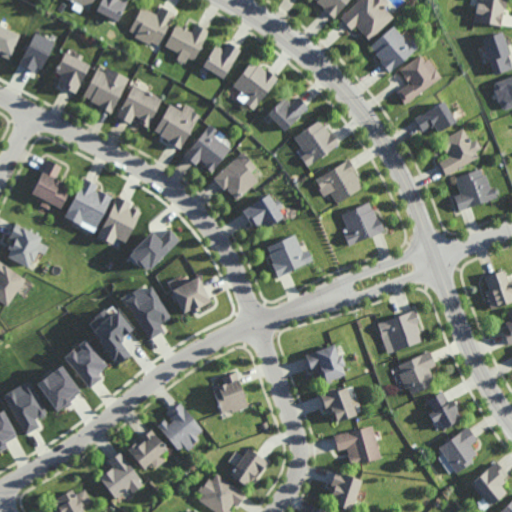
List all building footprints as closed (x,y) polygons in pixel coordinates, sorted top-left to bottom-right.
[(91,0),(87,10),(81,7),(78,12),(69,8),(72,3),(72,2),(67,0),(91,0)] [(126,0),(115,22),(115,21),(109,18),(93,10),(98,0),(126,0)] [(347,0),(333,18),(332,17),(323,10),(322,9),(323,7),(318,3),(317,2),(315,1),(316,0),(347,0)] [(385,0),(388,3),(382,8),(390,16),(391,17),(368,40),(360,33),(359,32),(353,26),(350,29),(348,27),(340,20),(339,18),(357,0),(385,0)] [(504,0),(503,8),(502,8),(499,25),(473,21),(476,0),(504,0)] [(156,14),(160,6),(162,7),(163,8),(170,11),(172,12),(173,13),(168,22),(165,28),(158,41),(158,42),(156,44),(149,40),(147,44),(145,43),(133,36),(134,34),(127,30),(140,6),(154,13),(156,14)] [(181,27),(182,25),(184,25),(186,27),(187,27),(186,29),(190,32),(195,23),(197,25),(206,30),(208,30),(192,60),(186,57),(183,64),(175,59),(175,58),(177,54),(178,53),(163,45),(174,23),(181,27)] [(0,55),(9,59),(20,34),(0,25),(0,55)] [(406,42),(410,39),(411,40),(416,46),(387,72),(386,72),(381,65),(379,63),(378,62),(380,61),(375,56),(374,54),(374,53),(368,46),(391,26),(399,34),(406,42)] [(36,74),(53,42),(34,32),(18,65),(36,74)] [(492,67),(509,62),(507,55),(511,53),(506,32),(483,38),(492,67)] [(239,49),(234,59),(231,64),(222,78),(208,70),(202,67),(201,66),(214,44),(221,49),(222,49),(227,42),(229,43),(230,44),(238,49),(239,49)] [(73,91),(61,84),(64,79),(56,75),(71,49),(91,61),(73,91)] [(407,98),(434,75),(418,55),(403,67),(410,77),(398,87),(407,98)] [(257,65),(258,65),(260,67),(265,71),(266,69),(268,70),(276,77),(277,78),(253,110),(244,103),(243,102),(247,97),(232,85),(251,61),(257,65)] [(128,78),(109,113),(108,113),(99,108),(97,107),(98,105),(92,103),(90,102),(88,100),(89,100),(81,95),(95,68),(97,69),(103,72),(106,67),(106,66),(128,78)] [(511,106),(511,76),(492,83),(501,110),(511,106)] [(148,122),(149,122),(147,127),(139,123),(138,123),(140,120),(138,119),(137,118),(137,117),(133,115),(128,123),(128,124),(127,123),(124,121),(117,118),(115,117),(132,84),(139,88),(146,91),(160,99),(148,122)] [(291,102),(297,97),(298,98),(299,99),(306,106),(307,107),(284,131),(272,119),(267,114),(268,113),(285,96),(290,101),(291,102)] [(437,132),(434,127),(431,128),(430,127),(429,126),(421,131),(420,129),(418,127),(414,120),(413,118),(441,101),(449,114),(453,121),(454,122),(437,132)] [(188,116),(191,111),(192,111),(198,115),(178,148),(169,143),(168,142),(167,141),(168,140),(163,137),(160,135),(159,134),(153,130),(168,104),(180,111),(188,116)] [(322,126),(324,125),(324,126),(325,128),(329,134),(331,133),(331,134),(337,142),(338,144),(306,166),(300,157),(300,156),(305,153),(301,147),(294,137),(318,120),(322,126)] [(214,135),(220,140),(230,148),(210,172),(203,166),(205,164),(199,158),(197,160),(195,162),(194,164),(193,163),(184,156),(183,155),(209,124),(218,131),(214,135)] [(468,138),(470,140),(469,141),(470,143),(472,141),(476,139),(480,147),(474,151),(478,157),(445,175),(444,173),(439,164),(438,162),(449,156),(446,152),(445,153),(444,150),(443,148),(442,147),(444,146),(440,140),(462,128),(468,138)] [(236,200),(227,189),(228,188),(227,186),(226,186),(223,189),(221,187),(214,179),(213,178),(242,151),(256,167),(250,172),(257,181),(236,200)] [(362,188),(336,203),(329,192),(325,186),(321,189),(320,189),(314,180),(348,159),(348,160),(354,169),(355,171),(353,172),(356,177),(357,179),(359,180),(358,181),(362,188)] [(54,180),(58,182),(57,184),(62,186),(67,188),(57,209),(48,205),(37,200),(27,195),(37,173),(39,174),(40,171),(45,160),(60,167),(54,180)] [(482,175),(485,174),(490,187),(490,188),(494,187),(495,189),(497,197),(472,206),(465,208),(462,209),(459,211),(454,196),(461,194),(460,191),(455,177),(480,168),(482,175)] [(94,185),(89,196),(95,199),(98,192),(109,197),(94,229),(79,221),(76,226),(61,219),(71,199),(81,178),(82,179),(94,185)] [(273,202),(278,199),(282,205),(282,206),(277,209),(281,215),(283,218),(265,229),(261,224),(255,228),(254,225),(253,223),(252,223),(249,224),(248,222),(242,213),(241,211),(268,194),(273,202)] [(112,244),(115,238),(126,243),(140,211),(129,206),(130,202),(116,196),(97,237),(112,244)] [(371,210),(373,209),(373,211),(376,218),(378,217),(384,231),(383,231),(373,235),(347,247),(343,236),(345,235),(348,234),(345,226),(340,214),(348,211),(350,210),(368,202),(371,210)] [(11,255),(30,264),(44,235),(17,223),(12,234),(19,238),(16,243),(13,242),(10,247),(14,249),(11,255)] [(180,240),(164,255),(166,258),(155,268),(151,264),(148,267),(133,251),(152,232),(156,236),(167,226),(180,240)] [(302,253),(307,250),(308,251),(313,262),(290,272),(280,277),(277,278),(271,265),(272,264),(270,257),(269,256),(268,254),(269,254),(266,247),(294,235),(298,242),(302,253)] [(0,260),(1,259),(27,275),(10,303),(0,296),(0,279),(2,276),(0,274),(0,260)] [(509,281),(511,280),(511,301),(491,309),(488,299),(487,298),(485,290),(489,289),(484,277),(487,276),(497,272),(505,269),(507,275),(509,281)] [(202,289),(207,299),(209,303),(196,309),(198,313),(197,313),(194,314),(189,317),(187,313),(180,316),(169,293),(172,291),(176,289),(176,287),(184,283),(185,282),(185,284),(196,278),(202,289)] [(148,340),(164,331),(160,324),(169,318),(149,283),(124,298),(148,340)] [(110,316),(105,309),(87,323),(118,364),(130,355),(118,339),(131,330),(117,311),(110,316)] [(420,333),(419,334),(421,341),(393,352),(392,350),(385,333),(382,334),(380,335),(376,324),(377,324),(403,314),(413,310),(414,310),(419,323),(417,324),(418,328),(419,330),(420,333)] [(511,342),(508,344),(506,342),(502,332),(502,330),(507,328),(506,326),(505,324),(505,323),(511,320),(508,313),(511,311),(511,342)] [(90,388),(102,377),(98,373),(107,365),(84,339),(63,357),(90,388)] [(338,354),(342,352),(343,355),(345,362),(342,363),(346,372),(332,377),(333,381),(323,384),(319,371),(318,369),(317,365),(311,368),(310,367),(307,356),(305,352),(334,342),(336,347),(337,351),(338,354)] [(434,361),(435,362),(436,364),(429,368),(430,370),(431,372),(436,382),(411,394),(408,387),(407,387),(406,387),(399,373),(402,371),(399,366),(398,364),(420,353),(421,354),(430,350),(430,352),(434,361)] [(57,412),(81,393),(60,365),(36,384),(57,412)] [(233,410),(232,410),(231,407),(222,410),(221,410),(212,382),(213,382),(216,381),(223,378),(222,374),(236,369),(237,372),(241,382),(248,404),(233,410)] [(24,435),(39,427),(35,420),(46,414),(29,381),(3,394),(24,435)] [(352,398),(354,406),(356,412),(357,413),(337,420),(335,412),(330,413),(330,412),(329,410),(328,408),(326,409),(325,406),(321,395),(320,391),(338,385),(338,388),(347,385),(352,398)] [(449,401),(453,399),(454,401),(457,408),(454,410),(455,411),(456,413),(459,418),(444,426),(442,427),(438,418),(433,421),(428,412),(429,412),(433,409),(428,401),(427,399),(443,390),(445,394),(449,401)] [(203,427),(196,433),(199,436),(194,440),(195,442),(188,448),(183,443),(178,448),(156,422),(163,415),(168,420),(171,418),(168,415),(170,414),(171,413),(169,409),(170,409),(171,408),(178,402),(180,400),(203,427)] [(17,436),(2,410),(0,411),(0,448),(6,445),(5,443),(17,436)] [(380,456),(356,463),(356,464),(351,465),(349,456),(348,455),(350,454),(349,453),(348,447),(337,449),(334,437),(334,434),(372,424),(374,432),(376,440),(380,456)] [(167,446),(160,451),(165,458),(155,466),(149,460),(143,465),(125,445),(133,439),(135,442),(138,440),(141,437),(140,435),(142,434),(148,428),(150,426),(167,446)] [(457,473),(456,472),(444,455),(439,447),(468,426),(471,429),(477,438),(478,440),(471,444),(475,450),(477,452),(478,454),(472,457),(474,461),(457,473)] [(259,472),(256,470),(256,471),(258,473),(254,479),(253,480),(252,481),(249,479),(246,484),(230,473),(230,472),(236,464),(242,454),(248,445),(258,452),(265,457),(267,458),(268,459),(259,472)] [(140,476),(138,477),(142,483),(134,489),(132,490),(129,485),(120,491),(114,496),(96,473),(104,467),(105,468),(110,465),(111,466),(112,465),(107,458),(108,456),(109,456),(118,449),(119,448),(140,476)] [(507,472),(507,473),(503,476),(504,478),(506,480),(507,481),(502,484),(508,491),(491,505),(484,497),(471,482),(497,460),(499,463),(507,472)] [(351,509),(331,503),(334,494),(329,492),(330,489),(331,487),(332,485),(330,484),(331,483),(334,472),(335,470),(361,478),(360,479),(357,489),(352,506),(351,509)] [(246,492),(245,493),(238,503),(238,504),(234,502),(229,508),(231,510),(229,511),(218,511),(199,498),(203,493),(197,489),(204,480),(205,481),(208,476),(212,479),(217,472),(246,492)] [(73,492),(83,486),(90,498),(84,502),(80,504),(82,508),(84,511),(55,511),(54,511),(53,508),(52,506),(54,505),(49,497),(69,486),(72,490),(73,492)] [(511,511),(500,511),(511,500),(511,511)]
